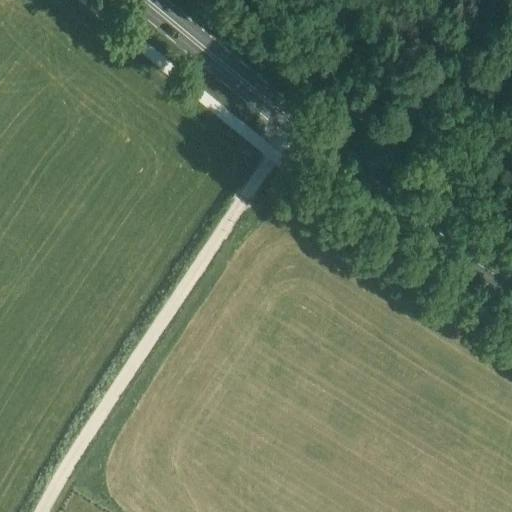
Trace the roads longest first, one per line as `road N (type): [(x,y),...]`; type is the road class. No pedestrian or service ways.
road 1 (unclassified): [(39,511),(295,123)]
road 2 (primary): [(511,285),(295,123)]
road 3 (primary): [(295,123),(146,0)]
